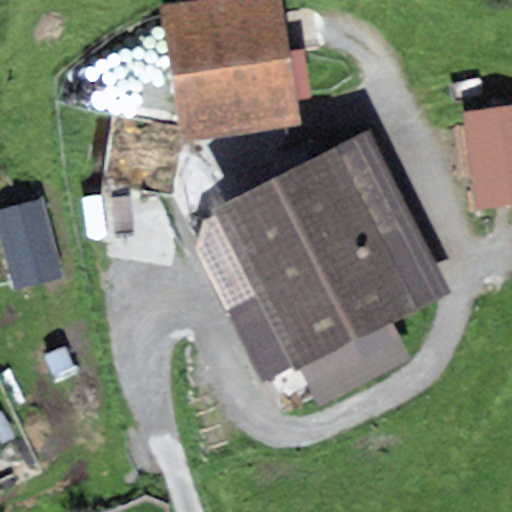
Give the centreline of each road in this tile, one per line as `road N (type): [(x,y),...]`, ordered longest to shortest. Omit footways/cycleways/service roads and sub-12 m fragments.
road 1 (residential): [(187,511),(158,416),(148,348),(151,307),(184,268)]
road 2 (track): [(27,511),(168,453)]
